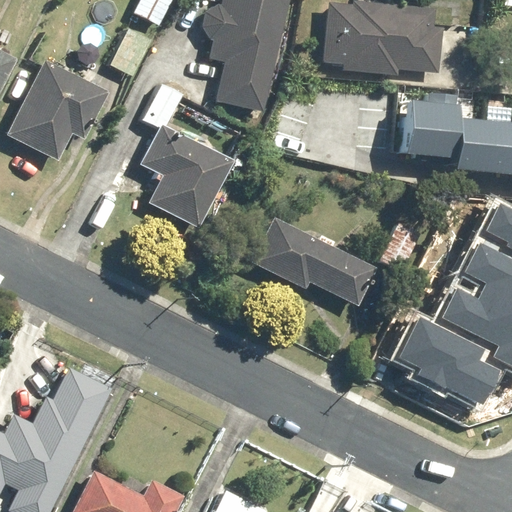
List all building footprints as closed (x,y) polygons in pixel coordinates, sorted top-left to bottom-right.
[(134,0),(126,17),(151,30),(165,0),(134,0)] [(219,105),(255,113),(281,0),(218,0),(206,61),(228,65),(219,105)] [(430,14),(324,6),(319,69),(425,77),(430,14)] [(146,41),(121,28),(101,67),(126,80),(146,41)] [(34,66),(0,135),(0,137),(53,164),(65,139),(79,146),(102,100),(34,66)] [(174,98),(152,88),(136,121),(158,132),(174,98)] [(404,102),(401,147),(448,150),(447,166),(511,170),(511,121),(447,117),(448,105),(404,102)] [(192,230),(224,164),(148,129),(130,167),(153,178),(140,206),(192,230)] [(511,207),(502,203),(488,231),(509,242),(507,246),(511,248),(511,207)] [(262,223),(242,265),(297,291),(300,283),(350,307),(367,272),(262,223)] [(391,226),(375,260),(393,269),(410,234),(391,226)] [(496,355),(511,362),(511,259),(480,244),(466,273),(485,282),(478,297),(453,285),(437,317),(498,346),(496,355)] [(423,318),(403,359),(423,368),(419,374),(485,406),(502,370),(484,362),(489,351),(423,318)] [(0,511),(46,511),(102,394),(54,371),(27,428),(7,419),(0,432),(0,511)] [(87,473),(67,511),(169,511),(177,497),(140,478),(131,495),(87,473)]
